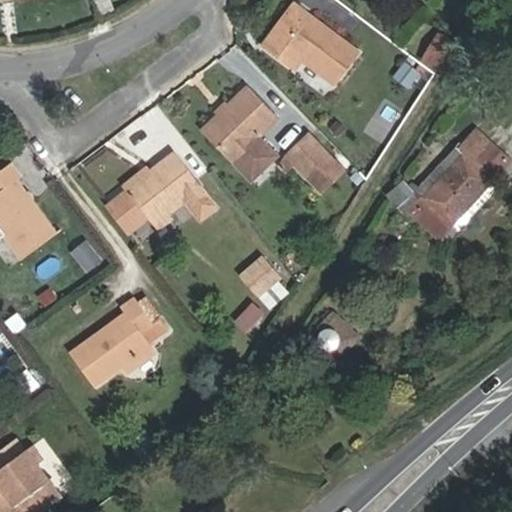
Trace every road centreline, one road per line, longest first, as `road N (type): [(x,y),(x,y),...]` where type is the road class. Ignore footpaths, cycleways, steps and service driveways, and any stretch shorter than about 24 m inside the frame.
road 1 (primary): [(511,368),(348,511)]
road 2 (residential): [(0,65),(56,63),(113,48),(190,0)]
road 3 (primary): [(398,511),(511,404)]
